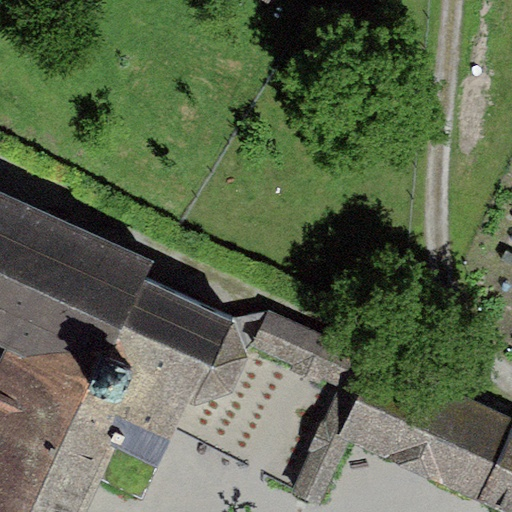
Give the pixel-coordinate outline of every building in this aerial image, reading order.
[(509,0),(469,0),(453,154),(492,159),(509,0)] [(0,351),(5,354),(18,360),(104,361),(195,408),(232,395),(248,360),(233,326),(143,284),(153,262),(0,190),(0,351)] [(376,360),(269,312),(253,348),(342,388),(293,495),(321,508),(350,444),(340,440),(376,360)] [(0,511),(84,511),(114,447),(159,467),(195,408),(104,361),(18,360),(5,354),(0,364),(0,511)] [(350,444),(479,502),(511,429),(511,420),(376,360),(340,440),(350,444)] [(511,511),(511,429),(479,502),(500,511),(511,511)]
